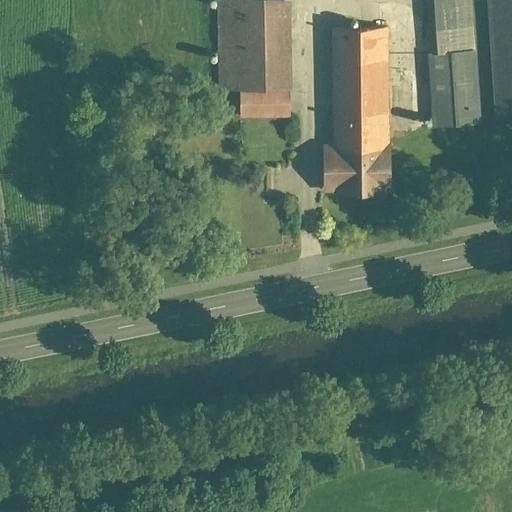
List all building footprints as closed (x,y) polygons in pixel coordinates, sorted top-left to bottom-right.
[(214,0),(216,86),(284,85),(282,0),(214,0)] [(470,0),(423,0),(427,54),(424,54),(429,124),(478,121),(470,0)] [(511,0),(483,0),(491,120),(511,118),(511,0)] [(327,26),(328,137),(384,137),(383,26),(327,26)] [(328,137),(322,137),(322,183),(391,183),(391,137),(384,137),(328,137)]
